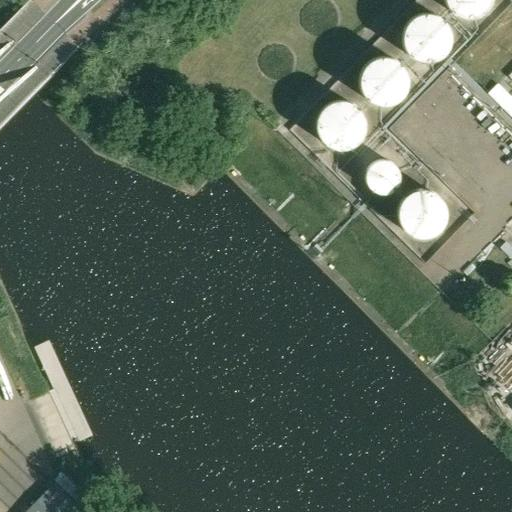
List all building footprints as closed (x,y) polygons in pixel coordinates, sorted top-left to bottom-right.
[(442,0),(444,6),(449,13),(457,18),(465,20),(474,18),(481,15),(486,9),(490,2),(489,0),(442,0)] [(424,13),(414,16),(405,24),(401,32),(401,40),(405,50),(410,56),(419,61),(427,62),(436,59),(442,55),(447,49),(450,41),(449,32),(446,24),(441,18),(433,14),(424,13)] [(386,55),(376,57),(366,64),(362,72),(361,79),(363,90),(368,96),(376,102),(384,104),(393,102),(400,99),(405,93),(409,86),(409,77),(407,69),(403,62),(396,57),(386,55)] [(339,101),(329,104),(320,113),(317,122),(317,129),(321,139),(327,145),(336,149),(344,150),(353,147),(359,142),(363,136),(366,128),(365,120),(362,112),(356,106),(348,102),(339,101)] [(383,161),(375,162),(369,168),(366,174),(365,179),(368,187),(371,191),(377,195),(383,196),(390,194),(394,191),(398,187),(400,182),(400,176),(398,170),(394,165),(389,162),(383,161)] [(423,191),(413,194),(404,203),(401,211),(401,219),(404,228),(410,234),(418,239),(426,239),(435,237),(441,233),(445,227),(448,219),(448,211),(445,203),(439,196),(432,193),(423,191)] [(26,511),(82,511),(54,484),(26,511)]
